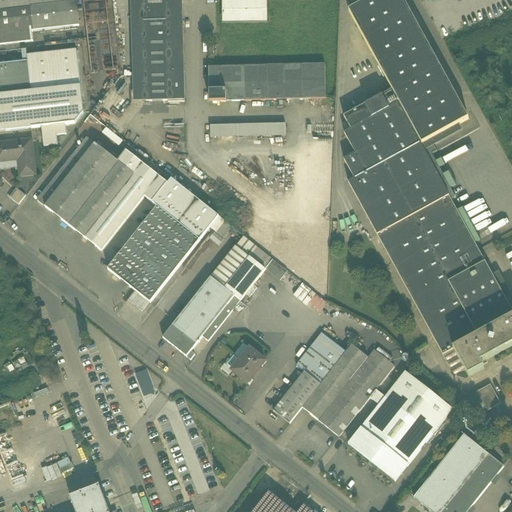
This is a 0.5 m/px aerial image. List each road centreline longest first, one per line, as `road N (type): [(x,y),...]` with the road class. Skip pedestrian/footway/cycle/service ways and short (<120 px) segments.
road 1 (residential): [(347,511),(0,235)]
road 2 (unknown): [(137,345),(235,234)]
road 3 (unknown): [(0,508),(115,466)]
